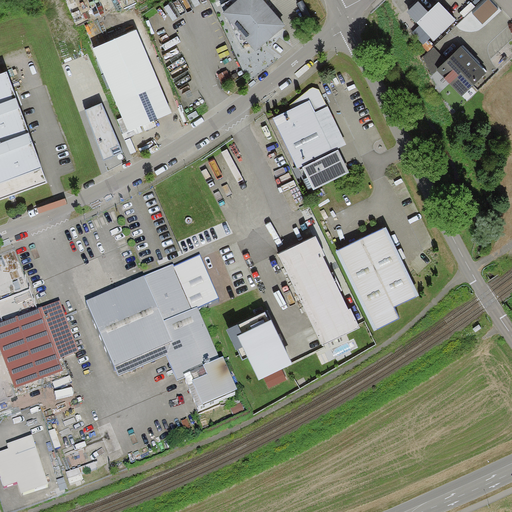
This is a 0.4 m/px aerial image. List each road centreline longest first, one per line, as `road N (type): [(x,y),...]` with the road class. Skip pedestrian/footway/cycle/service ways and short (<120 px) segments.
road 1 (unclassified): [(0,230),(65,204),(193,132),(341,21)]
road 2 (unclassified): [(341,21),(511,336)]
